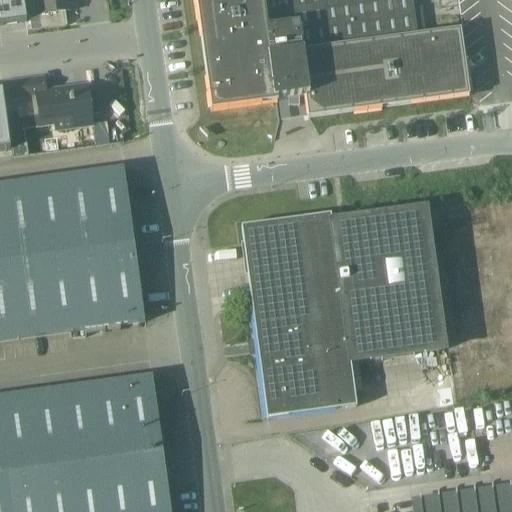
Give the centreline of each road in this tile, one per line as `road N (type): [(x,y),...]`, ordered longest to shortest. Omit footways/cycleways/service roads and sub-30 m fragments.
road 1 (unclassified): [(172,185),(511,141)]
road 2 (unclassified): [(214,511),(172,185)]
road 3 (unclassified): [(172,185),(145,0)]
